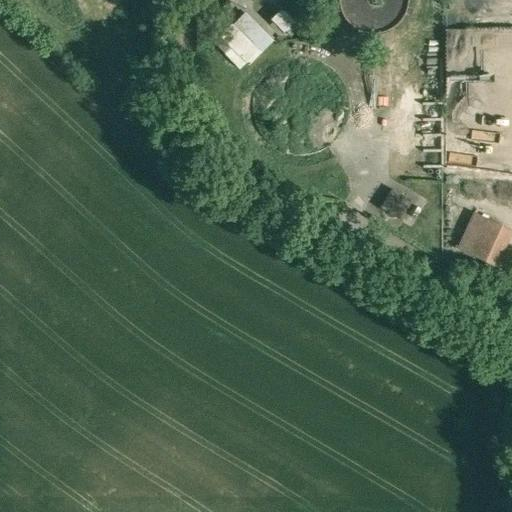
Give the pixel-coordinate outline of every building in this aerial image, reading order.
[(406,11),(407,0),(338,0),(341,12),(349,23),(361,30),(374,33),(387,30),(398,22),(406,11)] [(272,19),(285,32),(295,21),(282,8),(272,19)] [(259,53),(234,28),(223,39),(248,64),(259,53)] [(393,190),(382,208),(399,219),(410,200),(393,190)] [(478,216),(462,250),(485,260),(501,226),(478,216)]
